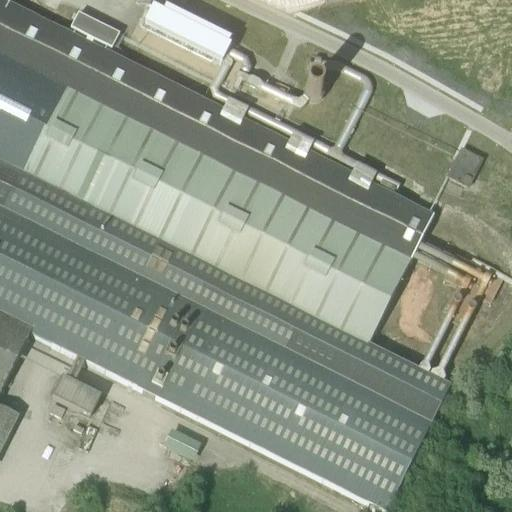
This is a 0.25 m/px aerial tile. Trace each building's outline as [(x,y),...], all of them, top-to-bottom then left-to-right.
[(0,0),(0,457),(19,420),(0,411),(0,401),(31,340),(304,478),(373,511),(388,511),(445,399),(364,358),(433,220),(7,7),(10,0),(0,0)] [(77,20),(70,34),(110,54),(117,39),(77,20)] [(483,164),(462,153),(448,182),(468,192),(483,164)] [(61,386),(52,405),(88,424),(98,405),(61,386)] [(200,463),(205,443),(173,435),(168,455),(200,463)] [(323,488),(320,494),(341,504),(344,498),(323,488)]
